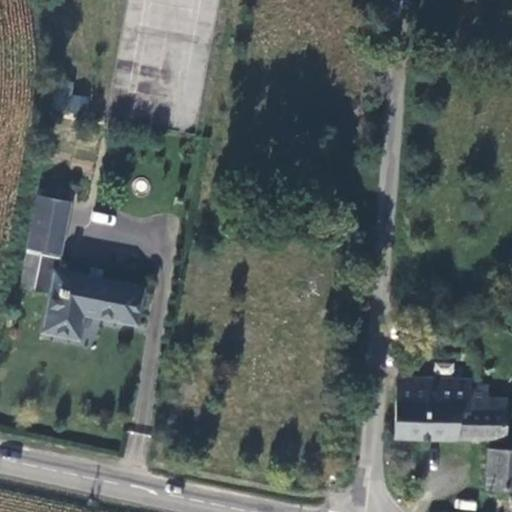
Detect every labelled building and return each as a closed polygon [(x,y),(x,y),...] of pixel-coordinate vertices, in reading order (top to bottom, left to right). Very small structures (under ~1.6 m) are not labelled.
[(73,84),(61,82),(55,109),(85,115),(88,97),(71,94),(73,84)] [(42,252),(60,256),(72,202),(38,195),(18,286),(34,290),(40,263),(42,252)] [(141,285),(58,267),(60,256),(42,252),(40,263),(34,290),(52,293),(44,329),(77,336),(83,311),(133,321),(141,285)] [(503,440),(504,410),(483,409),(484,389),(465,388),(465,381),(397,378),(395,435),(503,440)] [(511,450),(489,450),(486,487),(511,487),(511,450)]
